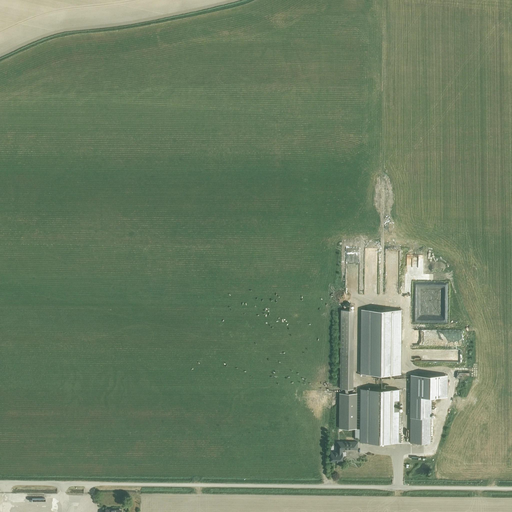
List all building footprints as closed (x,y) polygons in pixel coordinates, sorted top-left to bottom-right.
[(361,374),(400,374),(401,310),(362,309),(361,374)] [(341,310),(341,348),(340,388),(350,388),(350,310),(341,310)] [(447,375),(411,374),(410,443),(430,443),(431,396),(447,397),(447,375)] [(360,439),(360,442),(398,442),(399,389),(361,388),(361,429),(356,428),(355,428),(355,439),(360,439)] [(340,428),(355,428),(356,428),(356,393),(340,393),(340,428)] [(338,462),(342,462),(343,452),(342,452),(342,449),(357,449),(357,442),(337,442),(337,452),(331,452),(331,461),(338,461),(338,462)]
